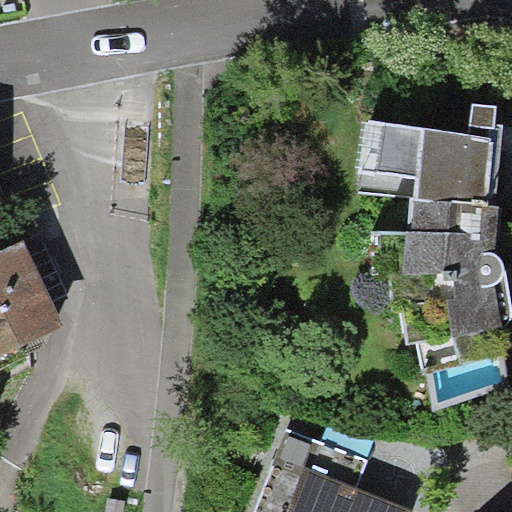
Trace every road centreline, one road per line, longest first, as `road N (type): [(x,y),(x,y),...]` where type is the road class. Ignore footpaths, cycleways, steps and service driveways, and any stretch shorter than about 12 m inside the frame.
road 1 (secondary): [(212,511),(275,0)]
road 2 (residential): [(0,51),(279,3),(404,0)]
